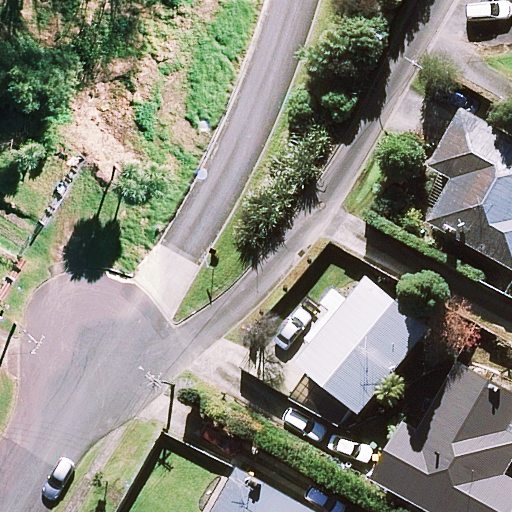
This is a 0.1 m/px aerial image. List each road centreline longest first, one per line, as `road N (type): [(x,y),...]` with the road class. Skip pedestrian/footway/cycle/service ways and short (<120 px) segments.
road 1 (residential): [(92,365),(178,257),(261,91),(293,0)]
road 2 (residential): [(92,365),(10,511)]
